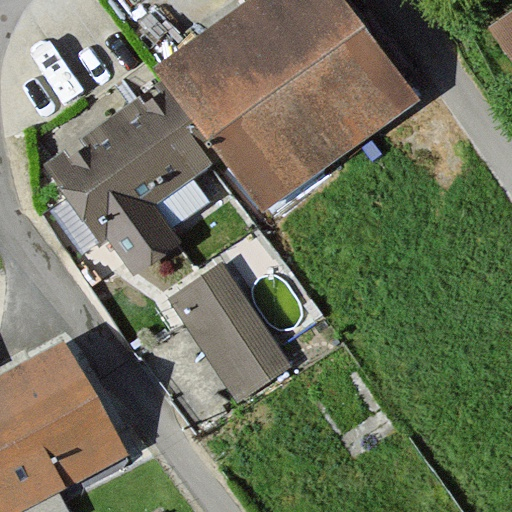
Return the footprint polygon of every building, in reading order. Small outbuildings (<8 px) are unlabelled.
[(383,0),(284,0),(184,70),(243,154),(284,212),(451,96),(383,0)] [(511,7),(499,16),(511,34),(511,7)] [(184,70),(52,160),(108,244),(243,154),(184,70)] [(232,256),(173,291),(240,402),(299,367),(232,256)] [(85,350),(0,392),(0,463),(23,509),(137,452),(85,350)]
